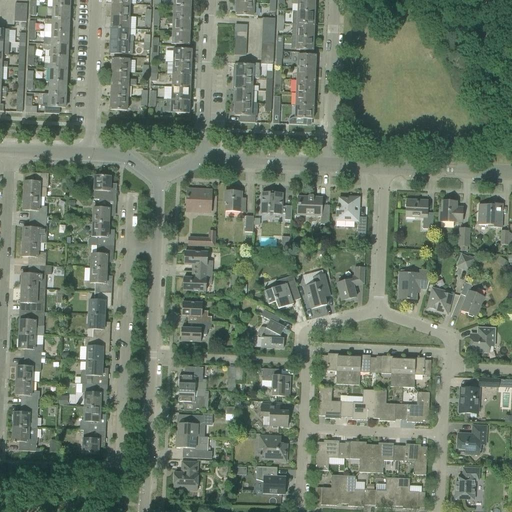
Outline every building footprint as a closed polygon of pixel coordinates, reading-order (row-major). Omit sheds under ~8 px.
[(53,0),(53,8),(69,9),(69,0),(53,0)] [(297,13),(314,13),(315,0),(305,0),(291,0),(291,5),(298,5),(297,13)] [(258,5),(253,4),(236,3),(235,16),(258,17),(258,5)] [(111,4),(111,17),(129,18),(129,5),(111,4)] [(174,7),(173,20),(190,20),(190,8),(174,7)] [(53,8),(52,20),(69,21),(69,9),(53,8)] [(297,13),(292,13),(292,25),(297,25),(314,26),(314,13),(297,13)] [(111,17),(110,29),(128,30),(129,18),(111,17)] [(69,21),(52,20),(45,20),(44,25),(52,25),(52,33),(68,34),(69,21)] [(173,20),(166,20),(166,25),(173,25),(172,32),(189,33),(190,20),(173,20)] [(314,26),(297,25),(296,38),(313,38),(314,26)] [(128,30),(110,29),(110,42),(133,43),(133,37),(128,37),(128,30)] [(189,33),(172,32),(172,45),(189,46),(189,33)] [(44,39),(43,45),(67,46),(68,34),(52,33),(51,39),(44,39)] [(313,38),(296,38),(291,38),(291,44),(296,44),(296,51),(313,51),(313,38)] [(133,43),(110,42),(109,55),(132,56),(133,43)] [(67,46),(43,45),(43,49),(45,51),(49,51),(48,58),(51,58),(67,58),(67,46)] [(174,50),(173,63),(191,64),(191,51),(174,50)] [(297,56),(297,69),(315,69),(315,56),(297,56)] [(51,58),(50,65),(44,65),(44,70),(50,70),(66,71),(67,58),(51,58)] [(111,73),(128,73),(129,60),(112,60),(111,73)] [(173,63),(172,75),(190,76),(191,64),(173,63)] [(236,65),(236,70),(233,70),(233,78),(252,79),(259,79),(259,71),(258,71),(259,64),(252,64),(252,66),(236,65)] [(297,69),(296,81),(314,82),(315,69),(297,69)] [(50,70),(50,83),(66,83),(66,71),(50,70)] [(128,73),(111,73),(111,85),(128,86),(136,86),(136,81),(128,80),(128,73)] [(172,75),(172,88),(190,89),(190,76),(172,75)] [(252,79),(233,78),(232,86),(235,87),(235,91),(252,92),(252,79)] [(296,81),(296,94),(314,94),(314,82),(296,81)] [(66,83),(50,83),(49,95),(41,94),(41,95),(65,96),(66,83)] [(111,85),(110,98),(127,99),(128,86),(111,85)] [(172,88),(171,101),(189,101),(190,89),(172,88)] [(252,92),(235,91),(234,103),(251,104),(252,92)] [(314,94),(296,94),(295,106),(313,107),(314,94)] [(65,96),(41,95),(41,100),(45,100),(45,107),(44,107),(44,114),(58,115),(59,108),(65,109),(65,96)] [(127,99),(110,98),(110,111),(127,112),(127,99)] [(166,100),(166,108),(163,108),(162,113),(189,114),(189,101),(171,101),(166,100)] [(251,104),(234,103),(234,116),(240,117),(239,123),(255,124),(255,117),(250,117),(251,104)] [(288,121),(288,125),(306,126),(306,120),(313,120),(313,107),(295,106),(295,119),(293,118),(288,121)] [(23,182),(23,197),(39,198),(46,198),(46,188),(48,188),(48,175),(34,174),(34,183),(23,182)] [(94,200),(99,201),(115,201),(116,188),(110,188),(110,177),(94,177),(94,200)] [(187,190),(186,212),(210,214),(211,192),(204,191),(203,194),(198,193),(196,191),(187,190)] [(225,192),(224,203),(226,203),(225,212),(244,213),(244,200),(241,200),(241,193),(225,192)] [(284,221),(291,221),(291,207),(282,207),(282,195),(274,194),(272,192),(270,194),(261,194),(261,214),(285,215),(284,221)] [(297,197),(296,216),(320,217),(320,225),(328,226),(329,206),(322,206),(322,198),(313,198),(313,197),(312,196),(309,196),(308,197),(297,197)] [(39,198),(23,197),(22,211),(33,212),(32,221),(46,221),(47,208),(39,207),(39,198)] [(357,236),(365,236),(366,218),(358,218),(359,198),(348,198),(347,199),(339,199),(338,209),(336,209),(336,221),(357,222),(357,236)] [(405,218),(423,219),(422,230),(432,230),(433,214),(427,214),(427,201),(406,200),(405,218)] [(98,209),(93,209),(92,210),(92,214),(93,215),(92,223),(108,224),(109,214),(115,215),(115,201),(99,201),(98,209)] [(439,211),(439,222),(455,223),(455,222),(461,223),(462,209),(455,209),(456,203),(442,202),(441,211),(439,211)] [(478,205),(477,226),(488,226),(488,228),(501,229),(502,205),(494,204),(494,206),(478,205)] [(252,233),(253,217),(245,217),(244,233),(252,233)] [(46,221),(32,221),(32,229),(22,229),(22,243),(38,244),(46,244),(47,227),(46,227),(46,221)] [(92,223),(92,238),(88,241),(88,246),(113,247),(114,234),(108,234),(108,224),(92,223)] [(467,252),(467,248),(468,248),(469,229),(459,229),(458,247),(460,247),(460,251),(467,252)] [(209,232),(209,239),(189,238),(188,247),(215,248),(215,233),(209,232)] [(38,244),(22,243),(21,258),(32,258),(31,267),(45,267),(46,254),(38,253),(38,244)] [(113,247),(88,246),(88,247),(96,247),(96,255),(91,255),(90,269),(106,270),(107,260),(113,261),(113,247)] [(196,266),(195,272),(211,273),(212,262),(207,262),(207,253),(184,252),(184,265),(196,266)] [(473,260),(461,255),(456,268),(468,273),(473,260)] [(500,258),(496,263),(503,267),(506,261),(500,258)] [(21,275),(21,289),(37,290),(44,291),(45,291),(45,281),(46,276),(51,276),(51,268),(45,267),(31,267),(31,275),(28,275),(21,275)] [(106,270),(90,269),(90,284),(98,284),(98,293),(111,294),(112,280),(106,280),(106,270)] [(363,285),(364,269),(354,269),(354,277),(344,280),(344,282),(336,284),(341,302),(356,298),(353,287),(363,285)] [(400,271),(400,274),(399,274),(398,300),(416,301),(416,290),(427,290),(431,272),(420,272),(420,275),(409,274),(409,271),(400,271)] [(211,284),(211,273),(195,272),(195,279),(183,278),(183,291),(205,292),(206,284),(211,284)] [(324,298),(330,297),(324,275),(313,278),(314,285),(303,288),(306,300),(308,299),(311,310),(326,306),(324,298)] [(275,303),(278,310),(293,305),(292,302),(300,299),(293,276),(280,280),(282,286),(264,292),(268,305),(275,303)] [(465,284),(460,295),(466,298),(460,311),(468,315),(469,313),(473,315),(473,317),(478,319),(478,318),(475,317),(483,298),(469,292),(471,286),(465,284)] [(21,289),(20,304),(30,304),(30,313),(44,314),(44,310),(44,300),(44,291),(37,290),(21,289)] [(68,292),(63,297),(68,302),(73,298),(68,292)] [(437,292),(432,295),(428,310),(436,312),(436,311),(446,313),(449,302),(450,303),(452,295),(445,293),(444,294),(437,292)] [(89,301),(88,316),(104,316),(105,307),(111,307),(111,294),(98,293),(97,302),(89,301)] [(197,323),(211,324),(211,317),(207,317),(208,312),(202,312),(202,304),(182,303),(181,316),(197,317),(197,323)] [(259,337),(261,338),(260,348),(283,349),(283,340),(281,340),(281,337),(280,337),(284,329),(277,325),(280,319),(271,315),(264,310),(261,316),(270,321),(265,329),(263,328),(261,328),(259,330),(258,333),(258,335),(259,337)] [(44,314),(30,313),(30,321),(19,321),(18,336),(35,336),(43,337),(43,327),(44,318),(44,314)] [(104,316),(88,316),(88,330),(93,330),(92,339),(109,340),(110,326),(104,326),(104,316)] [(211,324),(197,323),(196,330),(181,329),(180,342),(200,343),(201,335),(207,336),(207,330),(211,330),(211,324)] [(494,347),(494,330),(477,329),(477,339),(470,339),(469,353),(488,354),(488,347),(494,347)] [(35,336),(18,336),(18,350),(27,351),(27,359),(41,360),(41,354),(42,354),(42,346),(34,346),(35,336)] [(109,340),(92,339),(85,339),(84,348),(87,348),(86,362),(102,362),(103,353),(109,353),(109,340)] [(347,386),(348,358),(342,357),(343,355),(332,355),(332,357),(321,356),(320,371),(336,372),(335,385),(347,386)] [(348,358),(347,386),(359,386),(360,373),(371,374),(375,374),(376,359),(365,358),(365,356),(355,356),(354,358),(348,358)] [(376,359),(375,374),(390,375),(390,388),(402,388),(403,360),(397,360),(397,358),(387,357),(387,359),(376,359)] [(403,360),(402,388),(414,389),(414,376),(430,376),(431,361),(419,361),(419,359),(409,358),(409,361),(403,360)] [(16,367),(15,382),(32,382),(32,373),(40,373),(41,360),(27,359),(27,368),(16,367)] [(86,362),(86,372),(83,372),(80,373),(80,384),(82,384),(82,385),(107,386),(108,373),(102,372),(102,362),(86,362)] [(205,384),(202,383),(203,368),(186,368),(186,375),(183,376),(179,376),(178,389),(205,391),(205,384)] [(235,383),(236,368),(228,368),(227,392),(235,392),(235,383)] [(280,370),(262,370),(262,382),(271,382),(271,388),(272,388),(272,397),(289,398),(290,378),(280,377),(280,370)] [(498,387),(498,380),(479,379),(478,387),(498,388),(498,387)] [(32,382),(15,382),(15,396),(24,397),(24,405),(38,406),(38,400),(39,400),(39,392),(31,392),(32,382)] [(107,386),(82,385),(90,385),(90,394),(85,393),(84,408),(100,409),(100,399),(106,399),(107,386)] [(208,400),(204,399),(205,391),(178,389),(177,403),(182,403),(184,405),(196,405),(195,410),(207,410),(208,400)] [(346,418),(346,403),(331,402),(332,389),(319,389),(318,417),(324,417),(324,419),(334,420),(335,418),(346,418)] [(477,415),(479,390),(460,389),(458,414),(477,415)] [(346,403),(346,418),(357,419),(357,421),(367,421),(367,419),(373,419),(374,391),(362,391),(362,404),(346,403)] [(374,391),(373,419),(379,420),(379,422),(389,422),(389,420),(400,420),(401,406),(386,405),(386,392),(374,391)] [(416,406),(401,406),(400,420),(411,421),(411,423),(421,424),(422,422),(428,422),(429,394),(417,393),(416,406)] [(71,397),(59,396),(58,406),(71,407),(71,397)] [(13,413),(12,428),(37,429),(38,406),(24,405),(23,414),(13,413)] [(287,428),(288,413),(279,412),(279,406),(260,405),(260,417),(269,418),(269,427),(272,427),(272,429),(278,429),(278,427),(287,428)] [(84,408),(83,422),(80,422),(80,431),(105,432),(106,419),(100,418),(100,409),(84,408)] [(178,436),(178,437),(197,437),(197,438),(201,438),(202,426),(205,426),(212,427),(212,415),(202,414),(202,417),(186,416),(186,425),(178,424),(178,436)] [(486,427),(472,427),(472,435),(457,435),(457,450),(465,450),(465,455),(479,456),(479,446),(485,446),(486,427)] [(37,429),(12,428),(12,442),(14,442),(14,443),(16,443),(22,443),(22,452),(36,452),(36,439),(37,429)] [(105,432),(80,431),(83,432),(82,455),(98,455),(98,445),(104,445),(105,432)] [(176,436),(175,449),(182,449),(183,449),(183,451),(186,451),(186,449),(196,450),(195,452),(194,452),(194,459),(211,460),(212,452),(207,452),(207,448),(207,438),(205,438),(201,438),(197,438),(197,437),(178,437),(178,436),(176,436)] [(276,445),(276,438),(259,437),(259,449),(263,449),(263,460),(275,461),(274,462),(286,463),(287,445),(276,445)] [(344,459),(344,444),(333,444),(333,442),(323,441),(323,443),(317,443),(316,471),(328,472),(328,459),(344,459)] [(344,444),(344,459),(359,460),(359,473),(370,474),(372,446),(366,445),(366,443),(356,443),(356,445),(344,444)] [(372,446),(370,474),(382,474),(383,461),(398,462),(399,447),(388,446),(388,444),(378,444),(378,446),(372,446)] [(410,447),(399,447),(398,462),(414,463),(413,476),(425,476),(427,448),(420,448),(420,446),(410,445),(410,447)] [(182,490),(183,490),(196,491),(197,475),(196,475),(197,464),(182,463),(181,474),(174,474),(174,488),(182,488),(182,490)] [(235,468),(235,476),(245,476),(246,469),(235,468)] [(285,478),(277,477),(277,469),(256,468),(256,480),(263,483),(263,494),(284,496),(285,478)] [(462,477),(460,477),(460,483),(455,483),(454,500),(465,500),(466,498),(474,498),(474,481),(478,482),(479,470),(463,469),(462,477)] [(342,505),(343,477),(331,476),(331,489),(315,489),(314,504),(326,504),(325,506),(336,507),(336,505),(342,505)] [(355,477),(343,477),(342,505),(348,505),(348,507),(358,508),(358,506),(369,506),(370,491),(354,490),(355,477)] [(385,492),(370,491),(369,506),(380,507),(380,509),(390,509),(390,507),(396,507),(398,479),(386,479),(385,492)] [(398,479),(396,507),(402,508),(402,510),(412,510),(412,508),(424,509),(425,494),(409,493),(409,480),(398,479)]
